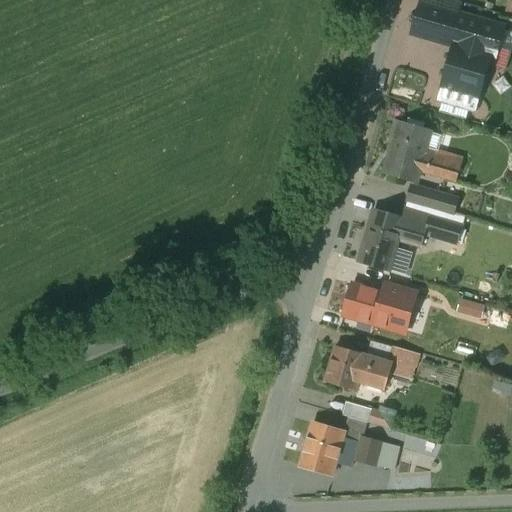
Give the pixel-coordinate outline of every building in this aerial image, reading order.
[(458,15),(422,4),(413,35),(448,45),(458,15)] [(505,28),(458,15),(448,45),(455,47),(443,90),(440,101),(475,111),(478,100),(479,100),(488,66),(493,67),(505,28)] [(432,132),(398,122),(393,140),(395,141),(385,175),(417,184),(420,173),(457,183),(464,159),(427,149),(432,132)] [(441,196),(412,188),(408,202),(437,210),(441,196)] [(459,201),(441,196),(437,210),(455,215),(459,201)] [(408,202),(406,210),(431,216),(437,210),(408,202)] [(403,221),(375,212),(360,262),(390,271),(399,240),(422,247),(425,235),(431,216),(406,210),(403,221)] [(431,216),(425,235),(458,244),(466,218),(455,215),(437,210),(431,216)] [(393,365),(336,348),(326,382),(358,391),(362,375),(371,378),(370,383),(386,388),(393,365)] [(374,411),(347,403),(343,416),(349,418),(369,423),(370,424),(374,411)] [(381,413),(374,411),(370,424),(391,430),(397,412),(382,408),(381,413)] [(369,423),(349,418),(345,433),(344,440),(359,444),(361,438),(364,439),(369,423)] [(345,433),(314,424),(301,467),(333,476),(337,464),(344,440),(345,433)] [(364,439),(361,438),(359,444),(354,461),(394,472),(400,449),(364,439)] [(359,444),(344,440),(337,464),(352,468),(354,461),(359,444)]
